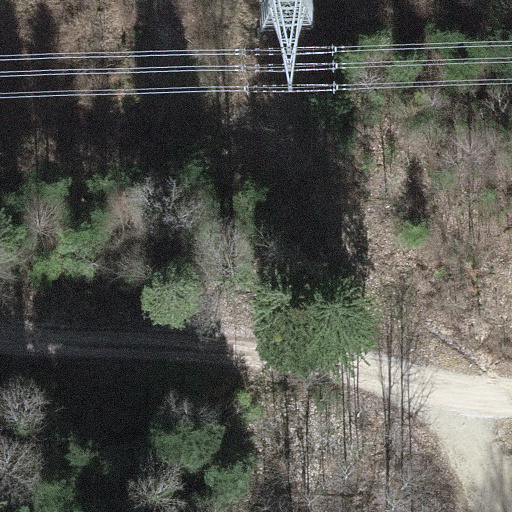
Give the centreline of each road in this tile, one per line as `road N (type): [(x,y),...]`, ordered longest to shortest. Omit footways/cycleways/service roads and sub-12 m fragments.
road 1 (track): [(0,323),(323,353),(455,395)]
road 2 (track): [(455,395),(492,511)]
